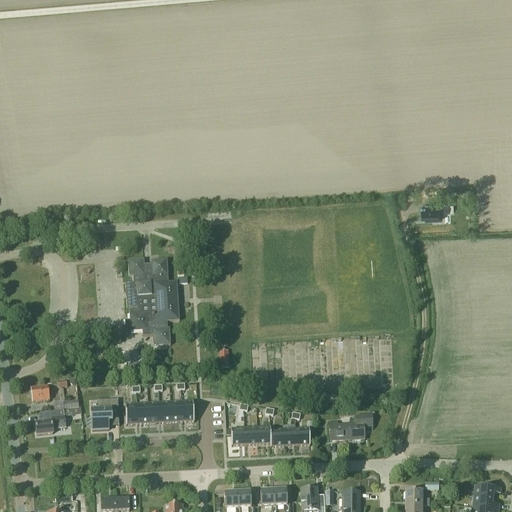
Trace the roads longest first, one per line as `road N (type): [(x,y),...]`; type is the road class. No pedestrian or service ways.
road 1 (track): [(395,464),(425,325),(404,220)]
road 2 (unclassified): [(202,475),(18,486)]
road 3 (unclassified): [(381,465),(202,475)]
road 4 (tertiary): [(18,486),(0,350)]
road 5 (unclassified): [(511,464),(381,465)]
